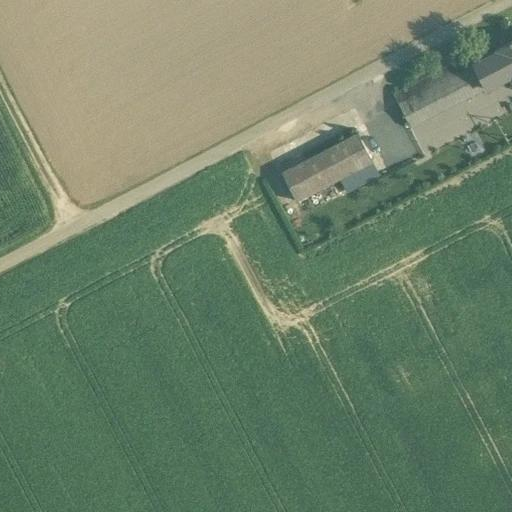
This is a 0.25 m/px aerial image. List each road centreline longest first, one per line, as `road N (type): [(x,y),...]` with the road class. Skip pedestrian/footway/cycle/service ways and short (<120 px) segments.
road 1 (track): [(0,264),(511,0)]
road 2 (track): [(74,226),(0,80)]
